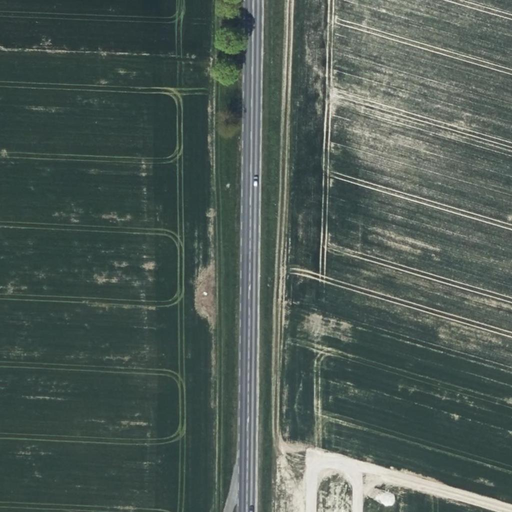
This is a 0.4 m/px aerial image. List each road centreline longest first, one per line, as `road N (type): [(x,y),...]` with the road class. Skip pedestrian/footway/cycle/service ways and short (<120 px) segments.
road 1 (primary): [(250,0),(244,511)]
road 2 (track): [(505,511),(356,468)]
